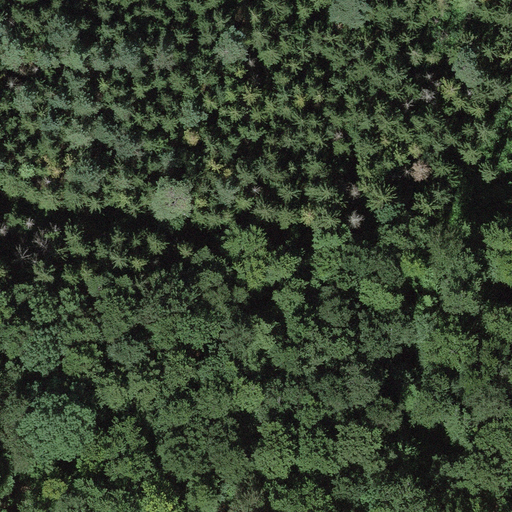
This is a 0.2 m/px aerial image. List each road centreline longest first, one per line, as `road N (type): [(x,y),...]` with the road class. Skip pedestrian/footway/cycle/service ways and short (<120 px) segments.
road 1 (track): [(0,199),(105,227),(209,238),(511,239)]
road 2 (track): [(0,498),(218,492),(410,501),(462,511)]
